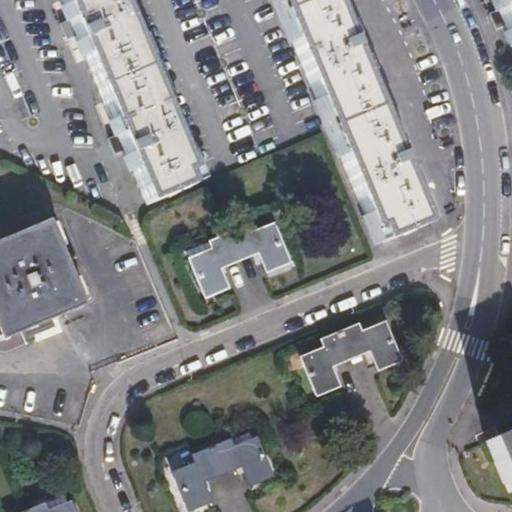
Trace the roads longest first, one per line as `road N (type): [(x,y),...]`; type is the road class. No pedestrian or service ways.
road 1 (unclassified): [(484,239),(124,384),(94,438),(95,469),(112,511)]
road 2 (residential): [(435,0),(466,69),(477,120),(484,239)]
road 3 (residential): [(484,239),(465,339),(424,426)]
